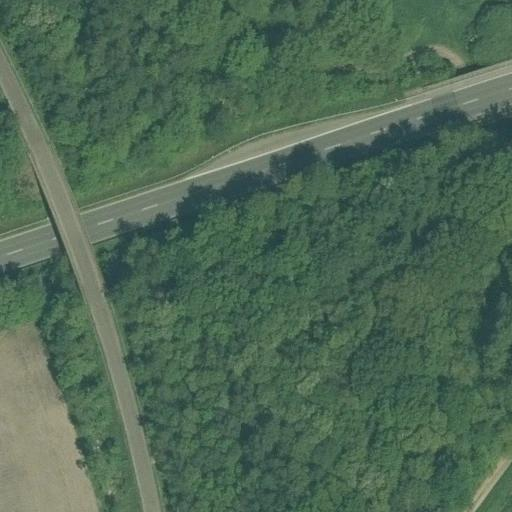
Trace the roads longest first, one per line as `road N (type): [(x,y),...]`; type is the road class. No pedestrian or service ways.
road 1 (primary): [(511,96),(0,262)]
road 2 (unclassified): [(166,511),(99,317),(0,74)]
road 3 (track): [(204,0),(333,65),(365,69),(428,49),(446,54),(511,157)]
